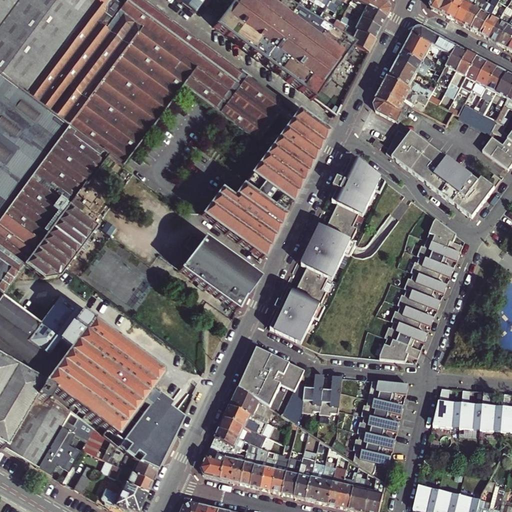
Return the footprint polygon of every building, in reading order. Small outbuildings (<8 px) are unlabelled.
[(219,114),(247,77),(142,0),(0,0),(0,78),(107,155),(121,165),(182,86),(219,114)] [(173,0),(193,14),(203,0),(173,0)] [(203,0),(193,14),(211,28),(231,0),(203,0)] [(334,118),(366,55),(328,32),(299,14),(294,11),(276,0),(231,0),(211,28),(334,118)] [(324,10),(326,6),(329,0),(322,0),(319,6),(324,10)] [(334,10),(340,2),(341,0),(329,0),(326,6),(334,10)] [(385,17),(389,10),(387,3),(381,0),(341,0),(340,2),(347,6),(350,0),(356,3),(355,5),(357,6),(358,4),(385,17)] [(359,18),(379,29),(385,17),(358,4),(357,6),(355,5),(356,3),(350,0),(347,6),(361,13),(359,18)] [(430,0),(429,3),(432,10),(447,18),(456,0),(430,0)] [(456,0),(447,18),(455,23),(466,0),(456,0)] [(466,0),(455,23),(463,27),(474,7),(476,3),(476,0),(466,0)] [(471,31),(480,36),(500,0),(494,0),(491,6),(487,4),(485,8),(482,12),(471,31)] [(500,0),(480,36),(489,41),(508,8),(511,3),(505,0),(500,0)] [(474,7),(482,12),(485,8),(476,3),(474,7)] [(294,11),(299,14),(302,9),(297,6),(294,11)] [(463,27),(471,31),(482,12),(474,7),(463,27)] [(489,41),(498,46),(511,22),(511,10),(508,8),(489,41)] [(340,22),(373,41),(379,29),(359,18),(356,24),(342,17),(340,22)] [(366,55),(373,41),(340,22),(336,20),(328,32),(366,55)] [(511,22),(498,46),(507,51),(511,41),(511,22)] [(442,62),(448,65),(457,48),(438,38),(422,30),(421,29),(419,29),(417,29),(414,31),(411,36),(432,47),(430,50),(432,51),(433,53),(435,54),(434,57),(436,58),(437,55),(439,57),(438,59),(440,60),(437,64),(440,66),(442,62)] [(430,50),(432,47),(411,36),(407,45),(427,56),(433,62),(437,64),(440,60),(438,59),(439,57),(437,55),(436,58),(434,57),(435,54),(433,53),(432,51),(430,50)] [(402,53),(423,65),(427,56),(407,45),(402,53)] [(438,84),(448,89),(467,54),(457,48),(448,65),(441,78),(440,80),(438,84)] [(418,73),(423,65),(402,53),(398,61),(418,73)] [(454,101),(460,90),(477,59),(467,54),(448,89),(445,95),(454,101)] [(460,90),(470,95),(487,64),(477,59),(460,90)] [(432,94),(413,83),(418,73),(398,61),(388,79),(424,99),(428,101),(431,96),(432,94)] [(481,98),(497,69),(487,64),(470,95),(474,98),(476,96),(481,98)] [(493,101),(496,95),(507,75),(497,69),(481,98),(486,101),(479,114),(484,116),(487,112),(493,101)] [(496,95),(508,102),(511,93),(511,77),(507,75),(496,95)] [(259,144),(283,113),(281,102),(247,77),(219,114),(259,144)] [(78,212),(84,205),(75,199),(86,184),(107,155),(0,78),(0,283),(6,275),(14,280),(25,266),(43,279),(60,277),(65,270),(96,229),(97,227),(78,212)] [(428,101),(424,99),(388,79),(381,92),(404,105),(410,108),(412,109),(416,102),(426,107),(429,101),(428,101)] [(410,108),(404,105),(381,92),(376,102),(374,106),(376,113),(397,124),(402,115),(404,116),(407,114),(409,110),(408,110),(410,108)] [(505,128),(505,127),(509,121),(505,118),(509,110),(511,107),(511,104),(511,103),(511,93),(508,102),(505,107),(498,120),(496,119),(494,122),(505,128)] [(505,107),(508,102),(496,95),(493,101),(499,104),(505,107)] [(496,119),(498,120),(505,107),(499,104),(493,115),(487,112),(484,116),(486,117),(494,122),(496,119)] [(511,133),(510,137),(503,132),(505,128),(494,122),(486,117),(484,116),(479,114),(478,113),(476,112),(474,111),(472,110),(471,109),(465,107),(458,120),(489,136),(491,133),(507,141),(502,147),(492,139),(482,153),(508,172),(511,166),(511,133)] [(251,178),(288,208),(321,143),(325,135),(299,115),(251,178)] [(472,220),(501,181),(494,176),(488,185),(481,180),(479,184),(411,134),(408,138),(398,133),(386,155),(472,220)] [(383,147),(376,141),(372,145),(380,151),(383,147)] [(352,160),(270,331),(301,345),(382,179),(357,161),(352,160)] [(282,220),(288,208),(251,178),(242,190),(282,220)] [(261,262),(277,230),(282,220),(242,190),(233,201),(214,227),(261,262)] [(203,219),(214,227),(233,201),(222,193),(203,219)] [(381,356),(380,361),(406,364),(456,236),(436,221),(433,223),(381,356)] [(181,272),(236,313),(253,277),(204,240),(181,272)] [(139,302),(131,298),(137,284),(129,280),(135,268),(129,265),(124,276),(126,277),(121,285),(124,286),(120,295),(123,297),(121,301),(136,308),(139,302)] [(52,392),(43,385),(58,366),(27,343),(43,321),(26,308),(25,310),(20,306),(22,304),(5,292),(14,280),(6,275),(0,283),(0,447),(36,469),(69,412),(49,397),(52,392)] [(183,418),(148,391),(162,373),(94,322),(96,319),(83,309),(81,312),(60,296),(44,318),(44,319),(43,321),(27,343),(58,366),(43,385),(52,392),(49,397),(69,412),(93,430),(104,439),(110,443),(133,460),(156,472),(183,418)] [(305,373),(257,349),(247,370),(281,387),(294,393),(283,418),(301,430),(302,415),(303,412),(340,416),(343,380),(333,379),(332,389),(323,388),(324,378),(316,377),(315,387),(305,386),(300,384),(305,373)] [(238,390),(271,411),(281,387),(247,370),(238,390)] [(368,474),(372,477),(375,474),(377,465),(390,468),(392,460),(381,457),(383,449),(394,451),(396,443),(385,440),(387,431),(398,434),(400,426),(389,423),(391,415),(402,417),(404,408),(393,406),(396,395),(407,396),(409,386),(373,383),(353,465),(359,468),(368,474)] [(449,389),(441,388),(438,402),(448,403),(449,389)] [(274,413),(271,411),(238,390),(230,408),(269,425),(274,413)] [(469,390),(461,390),(460,404),(468,404),(469,390)] [(490,392),(483,391),(481,406),(489,406),(490,392)] [(511,394),(503,393),(502,407),(509,408),(511,394)] [(448,403),(438,402),(433,427),(458,429),(460,404),(448,403)] [(468,404),(460,404),(458,429),(479,431),(481,406),(468,404)] [(489,406),(481,406),(479,431),(500,432),(502,407),(489,406)] [(511,408),(509,408),(502,407),(500,432),(511,433),(511,408)] [(225,419),(264,437),(269,425),(230,408),(225,419)] [(86,444),(93,430),(69,412),(36,469),(49,476),(55,466),(62,469),(73,451),(66,447),(72,436),(86,444)] [(268,439),(264,437),(225,419),(220,431),(249,444),(259,448),(263,450),(268,439)] [(82,451),(95,457),(104,439),(93,430),(86,444),(82,451)] [(248,451),(249,444),(220,431),(215,440),(229,447),(235,449),(238,450),(238,452),(240,452),(240,450),(248,451)] [(95,457),(101,460),(110,443),(104,439),(95,457)] [(224,460),(226,457),(229,447),(215,440),(207,459),(215,463),(218,458),(224,460)] [(156,472),(133,460),(110,443),(101,460),(105,462),(113,466),(150,483),(156,472)] [(239,486),(249,488),(259,448),(249,444),(248,451),(239,486)] [(237,456),(238,452),(238,450),(235,449),(229,447),(226,457),(228,453),(237,456)] [(249,488),(260,490),(267,461),(269,453),(263,450),(259,448),(249,488)] [(340,456),(330,449),(328,458),(338,460),(340,456)] [(230,483),(239,486),(248,451),(240,450),(240,452),(238,452),(237,456),(230,483)] [(220,481),(230,483),(237,456),(228,453),(226,457),(220,481)] [(260,490),(270,493),(280,456),(275,455),(269,453),(267,461),(260,490)] [(270,493),(281,496),(291,459),(283,456),(283,457),(280,456),(270,493)] [(205,478),(220,481),(226,457),(224,460),(218,458),(215,463),(207,459),(201,471),(205,478)] [(293,498),(305,501),(315,464),(316,462),(304,458),(303,462),(293,498)] [(281,496),(293,498),(303,462),(291,459),(281,496)] [(113,466),(105,462),(99,473),(107,477),(113,466)] [(305,501),(316,504),(326,467),(315,464),(305,501)] [(145,494),(150,483),(113,466),(107,477),(122,484),(145,494)] [(72,490),(80,495),(95,471),(86,467),(72,490)] [(316,504),(327,506),(336,470),(326,467),(316,504)] [(348,511),(351,511),(358,511),(366,481),(368,474),(359,468),(357,477),(348,511)] [(327,506),(337,509),(346,475),(347,472),(336,470),(327,506)] [(337,509),(348,511),(357,477),(346,475),(337,509)] [(368,511),(379,511),(386,486),(377,480),(374,488),(368,511)] [(358,511),(368,511),(374,488),(369,487),(370,482),(366,481),(358,511)] [(494,493),(495,488),(496,484),(490,483),(485,492),(494,493)] [(125,509),(130,511),(136,511),(145,494),(122,484),(116,495),(105,489),(103,491),(99,499),(100,501),(102,502),(103,505),(106,506),(109,505),(123,511),(125,509)] [(434,511),(439,492),(419,487),(413,511),(434,511)] [(490,510),(493,510),(498,489),(495,488),(494,493),(491,504),(490,510)] [(488,511),(499,511),(502,506),(505,491),(498,489),(493,510),(490,510),(488,511)] [(455,511),(459,497),(439,492),(434,511),(455,511)] [(478,511),(481,502),(459,497),(455,511),(478,511)] [(488,511),(490,510),(491,504),(481,502),(478,511),(488,511)]
